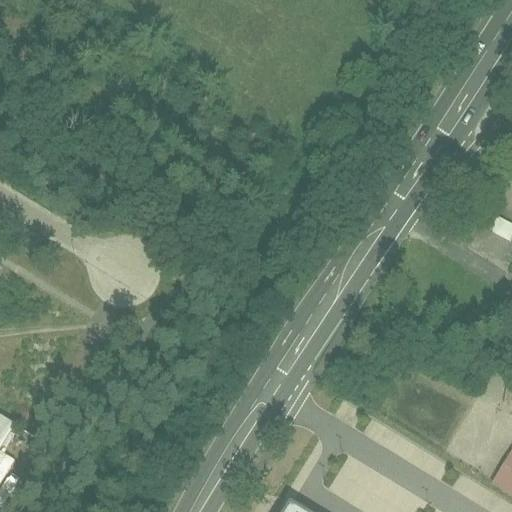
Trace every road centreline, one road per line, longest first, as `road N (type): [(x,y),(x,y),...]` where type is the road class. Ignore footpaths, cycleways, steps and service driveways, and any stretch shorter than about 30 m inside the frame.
road 1 (tertiary): [(511,20),(208,511)]
road 2 (unclassified): [(0,202),(107,274)]
